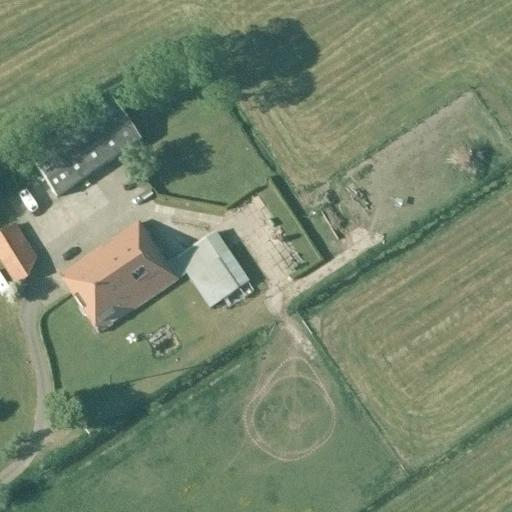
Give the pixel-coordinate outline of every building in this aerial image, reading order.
[(28,158),(57,200),(142,143),(113,100),(28,158)] [(13,194),(30,185),(24,174),(7,183),(13,194)] [(79,212),(112,193),(102,177),(70,196),(79,212)] [(60,278),(99,334),(178,280),(139,224),(60,278)] [(0,237),(0,260),(17,288),(28,281),(34,266),(12,230),(0,237)] [(208,310),(248,283),(216,234),(176,260),(208,310)]
